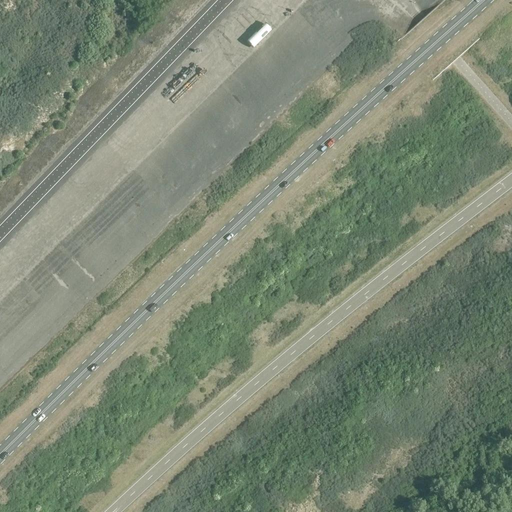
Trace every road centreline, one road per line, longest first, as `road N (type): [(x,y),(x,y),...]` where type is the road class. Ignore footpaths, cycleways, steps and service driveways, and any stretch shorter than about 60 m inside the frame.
road 1 (primary): [(0,451),(478,0)]
road 2 (unclassified): [(113,511),(273,369),(511,179)]
road 3 (unclassified): [(0,231),(224,0)]
road 4 (unclassified): [(511,124),(400,0)]
